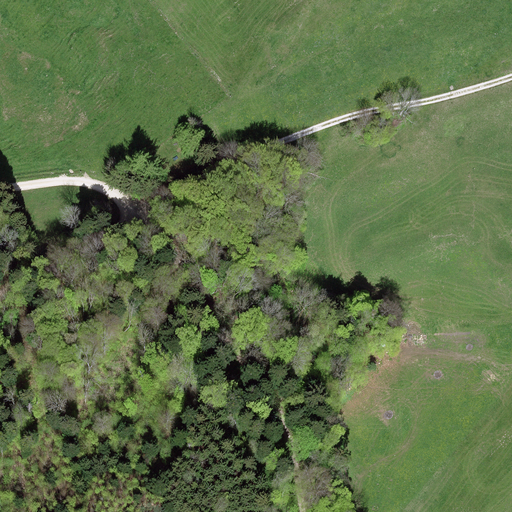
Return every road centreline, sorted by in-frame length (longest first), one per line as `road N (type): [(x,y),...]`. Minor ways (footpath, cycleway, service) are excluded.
road 1 (track): [(140,216),(225,162),(303,132),(511,76)]
road 2 (track): [(302,511),(267,395),(140,216)]
